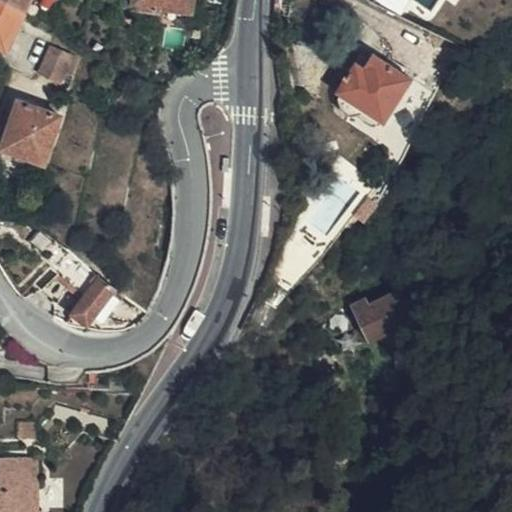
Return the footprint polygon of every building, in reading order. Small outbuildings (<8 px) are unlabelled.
[(24,13),(1,0),(0,0),(0,49),(4,52),(24,13)] [(1,0),(24,13),(30,0),(1,0)] [(163,9),(193,14),(194,0),(139,0),(138,9),(161,13),(163,9)] [(466,44),(474,30),(457,21),(448,34),(466,44)] [(124,32),(117,63),(128,66),(134,35),(124,32)] [(64,81),(74,55),(53,46),(43,72),(64,81)] [(386,122),(413,79),(374,56),(365,68),(356,63),(336,93),(341,96),(340,100),(342,110),(353,117),(363,116),(366,111),(386,122)] [(45,165),(60,116),(18,102),(2,150),(45,165)] [(97,273),(68,250),(49,268),(82,293),(88,296),(96,285),(92,281),(97,273)] [(82,293),(49,268),(47,271),(57,279),(80,296),(82,293)] [(57,279),(47,271),(35,283),(44,292),(57,279)] [(103,277),(97,273),(92,281),(96,285),(103,277)] [(68,324),(84,329),(117,288),(103,277),(96,285),(88,296),(68,324)] [(277,307),(289,295),(272,284),(264,300),(277,307)] [(413,318),(400,292),(369,307),(365,300),(352,307),(368,340),(413,318)] [(268,327),(277,307),(264,300),(255,321),(268,327)] [(20,511),(43,511),(41,464),(27,465),(29,511),(20,511)] [(0,511),(20,511),(29,511),(27,465),(0,465),(0,511)]
